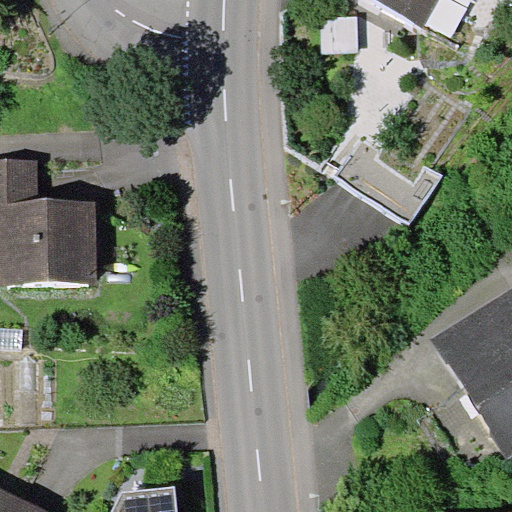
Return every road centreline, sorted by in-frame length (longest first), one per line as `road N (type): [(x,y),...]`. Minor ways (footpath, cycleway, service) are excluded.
road 1 (tertiary): [(265,511),(221,51)]
road 2 (residential): [(95,0),(124,20),(221,51)]
